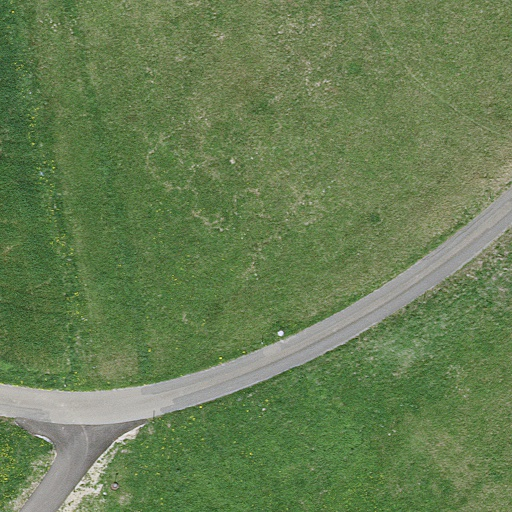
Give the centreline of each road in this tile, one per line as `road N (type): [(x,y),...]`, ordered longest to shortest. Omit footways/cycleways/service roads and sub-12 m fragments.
road 1 (unclassified): [(511,205),(397,292),(265,362),(103,407),(0,397)]
road 2 (track): [(103,407),(34,511)]
